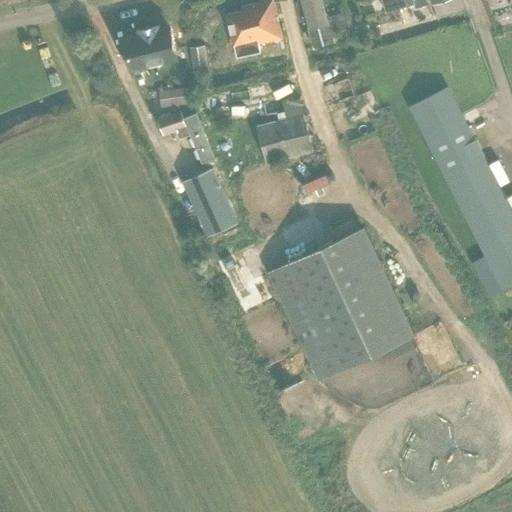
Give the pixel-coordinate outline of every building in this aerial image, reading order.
[(242,10),(227,14),(234,45),(237,57),(261,51),(259,43),(282,37),(273,0),(265,0),(241,6),(242,10)] [(322,0),(301,0),(314,46),(334,40),(322,0)] [(382,0),(386,12),(414,3),(416,8),(429,4),(427,0),(382,0)] [(140,33),(123,37),(131,68),(177,58),(170,26),(158,29),(158,26),(139,30),(140,33)] [(204,44),(191,46),(197,73),(210,70),(204,44)] [(187,87),(175,88),(176,104),(188,103),(187,87)] [(503,289),(511,284),(511,212),(448,87),(411,106),(490,261),(478,268),(492,295),(503,289)] [(313,151),(300,98),(283,102),(285,110),(278,112),(280,121),(258,126),(267,162),(313,151)] [(184,117),(181,110),(158,118),(166,142),(189,134),(188,132),(198,129),(193,114),(184,117)] [(213,167),(183,180),(208,235),(238,222),(213,167)] [(415,334),(364,225),(267,271),(318,380),(415,334)]
